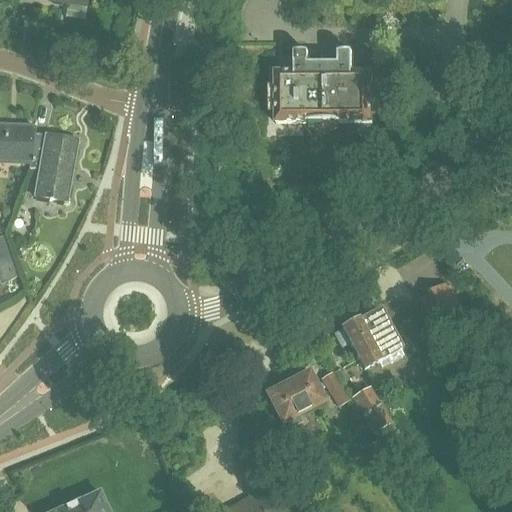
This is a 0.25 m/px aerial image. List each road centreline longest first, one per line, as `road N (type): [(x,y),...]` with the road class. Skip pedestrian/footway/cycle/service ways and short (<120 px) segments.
road 1 (tertiary): [(178,319),(211,312),(491,156)]
road 2 (residential): [(456,34),(263,35),(262,0)]
road 3 (residential): [(152,108),(0,60)]
road 4 (tertiary): [(150,273),(149,122)]
road 5 (tertiary): [(149,122),(131,195),(125,269)]
road 6 (residential): [(491,156),(455,95),(456,34)]
road 7 (tertiary): [(0,426),(43,404),(105,354)]
